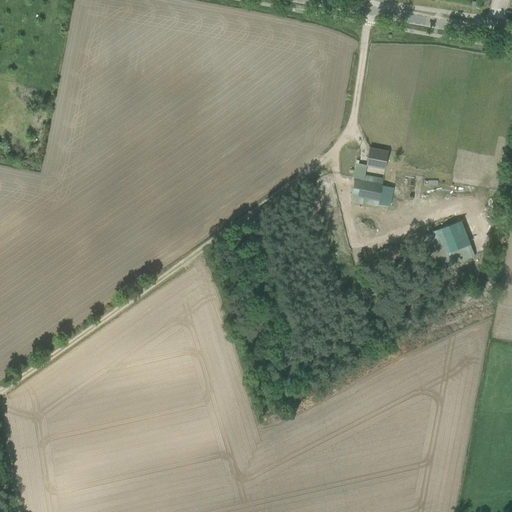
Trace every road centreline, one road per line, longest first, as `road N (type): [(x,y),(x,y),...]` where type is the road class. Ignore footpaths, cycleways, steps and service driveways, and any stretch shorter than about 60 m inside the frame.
road 1 (track): [(0,386),(267,204),(334,148),(354,119),(376,0)]
road 2 (tertiary): [(511,37),(310,0)]
